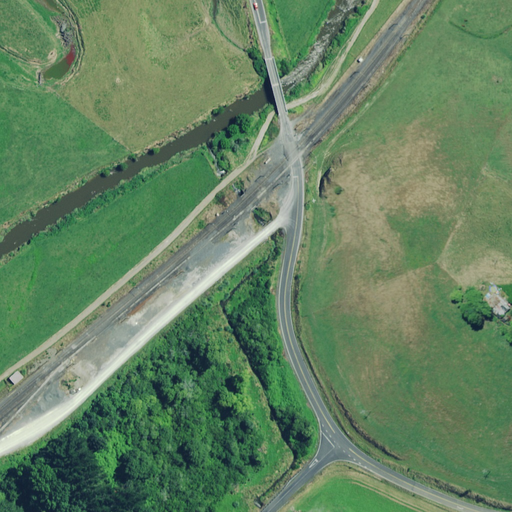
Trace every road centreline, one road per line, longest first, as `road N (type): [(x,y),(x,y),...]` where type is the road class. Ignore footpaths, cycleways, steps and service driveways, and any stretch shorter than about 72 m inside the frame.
road 1 (tertiary): [(253,0),(296,177),(287,326),(315,402),(340,441)]
road 2 (tertiary): [(340,441),(478,511)]
